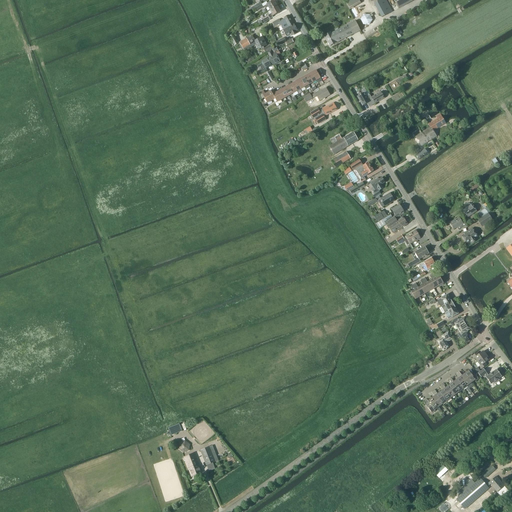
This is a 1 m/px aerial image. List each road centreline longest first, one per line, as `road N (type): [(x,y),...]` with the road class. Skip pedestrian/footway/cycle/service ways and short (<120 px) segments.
road 1 (track): [(230,0),(236,11),(220,32),(223,47),(280,189),(292,207),(332,220),(364,268),(409,312),(433,370)]
road 2 (residential): [(486,333),(322,63)]
road 3 (tertiary): [(226,511),(486,333)]
road 4 (track): [(363,511),(361,499),(414,453),(511,394)]
road 5 (track): [(63,158),(8,0)]
